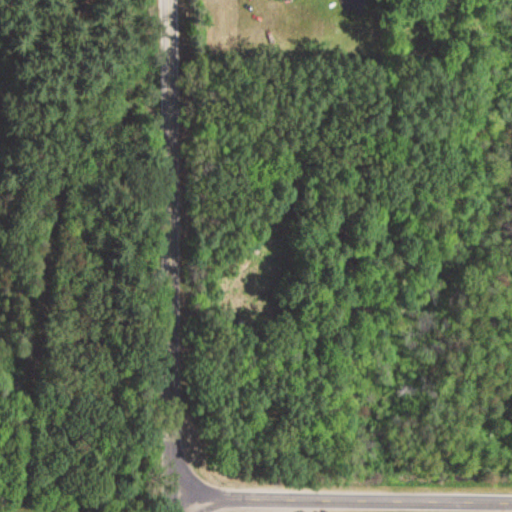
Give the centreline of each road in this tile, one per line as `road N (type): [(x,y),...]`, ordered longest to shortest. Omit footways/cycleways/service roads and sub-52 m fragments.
road 1 (tertiary): [(174,511),(166,0)]
road 2 (tertiary): [(175,499),(511,502)]
